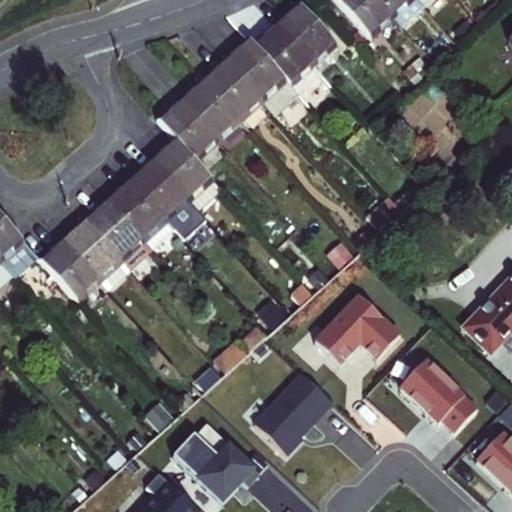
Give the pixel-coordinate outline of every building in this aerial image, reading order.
[(370,40),(392,20),(373,0),(335,0),(334,2),(370,40)] [(373,0),(392,20),(413,0),(373,0)] [(277,30),(312,68),(334,48),(299,9),(288,19),(277,30)] [(320,77),(312,68),(277,30),(267,39),(255,50),(294,94),(297,97),(320,77)] [(227,64),(262,104),(274,117),(286,106),(286,101),(294,94),(255,50),(249,44),(238,54),(227,64)] [(239,124),(262,104),(227,64),(215,75),(204,85),(239,124)] [(217,144),(239,124),(204,85),(193,95),(182,105),(217,144)] [(176,144),(194,164),(217,144),(182,105),(170,115),(159,126),(176,144)] [(213,185),(194,164),(176,144),(166,153),(163,150),(157,156),(151,161),(191,205),(213,185)] [(131,184),(168,225),(174,231),(184,242),(206,222),(198,213),(191,205),(151,161),(144,168),(137,174),(139,177),(131,184)] [(107,201),(146,245),(168,225),(131,184),(121,193),(119,190),(113,196),(107,201)] [(220,193),(213,185),(191,205),(198,213),(220,193)] [(397,203),(407,214),(427,196),(417,185),(397,203)] [(86,224),(123,265),(130,273),(132,274),(154,254),(151,251),(146,245),(107,201),(99,208),(92,214),(95,217),(86,224)] [(0,265),(12,279),(14,281),(37,261),(0,219),(0,265)] [(101,285),(123,265),(86,224),(76,233),(74,230),(68,236),(62,242),(101,285)] [(174,231),(168,225),(146,245),(151,251),(174,231)] [(354,242),(360,249),(374,237),(368,231),(354,242)] [(78,306),(101,285),(62,242),(55,248),(47,254),(50,257),(41,265),(78,306)] [(331,262),(338,270),(351,258),(344,250),(331,262)] [(0,289),(12,279),(0,265),(0,289)] [(123,265),(101,285),(108,293),(130,273),(123,265)] [(511,279),(461,333),(492,362),(511,341),(511,279)] [(290,298),(300,308),(311,298),(302,287),(290,298)] [(315,347),(338,369),(359,347),(376,363),(398,340),(357,302),(315,347)] [(260,318),(269,328),(282,317),(273,307),(260,318)] [(214,364),(227,379),(249,359),(236,345),(214,364)] [(269,356),(263,351),(255,359),(262,364),(269,356)] [(400,391),(438,427),(441,424),(454,436),(476,413),(425,365),(400,391)] [(193,383),(203,394),(220,379),(209,368),(193,383)] [(254,428),(287,459),(302,442),(300,440),(331,407),(301,379),(254,428)] [(187,403),(196,396),(191,390),(182,398),(187,403)] [(129,447),(136,454),(147,445),(139,437),(129,447)] [(511,447),(502,437),(477,464),(511,496),(511,447)] [(196,483),(222,508),(242,486),(246,490),(258,478),(228,449),(196,483)] [(86,486),(93,494),(105,484),(98,476),(86,486)] [(194,511),(159,478),(146,491),(153,498),(155,499),(142,511),(194,511)] [(142,511),(155,499),(153,498),(139,511),(142,511)]
